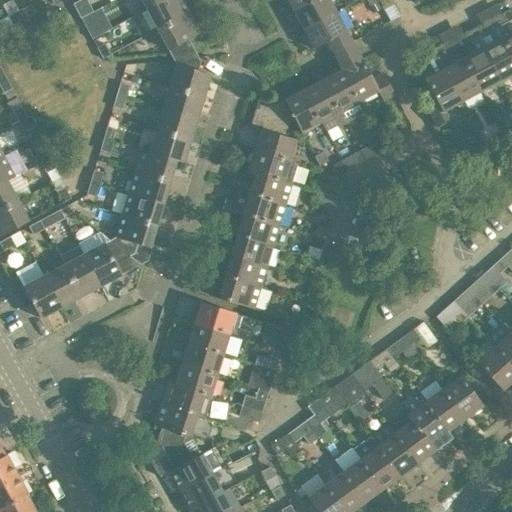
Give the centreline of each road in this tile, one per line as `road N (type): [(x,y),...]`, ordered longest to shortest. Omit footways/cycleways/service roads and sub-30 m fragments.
road 1 (residential): [(450,280),(276,408)]
road 2 (residential): [(85,511),(0,352)]
road 3 (residential): [(427,135),(449,185),(441,248),(450,280)]
road 4 (residential): [(427,135),(351,180),(338,229)]
